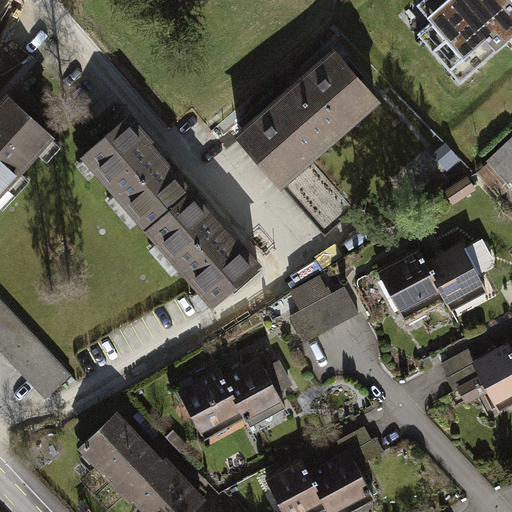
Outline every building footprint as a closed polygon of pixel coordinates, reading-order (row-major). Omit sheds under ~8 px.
[(511,0),(432,0),(417,13),(432,30),(418,42),(460,90),(474,78),(511,46),(511,47),(511,0)] [(271,192),(282,183),(326,234),(354,209),(310,158),(373,105),(326,50),(224,137),(271,192)] [(0,193),(52,139),(5,95),(0,100),(0,193)] [(70,160),(144,244),(193,202),(119,118),(70,160)] [(511,139),(482,168),(505,192),(511,184),(511,139)] [(144,244),(203,311),(252,269),(193,202),(144,244)] [(477,270),(495,266),(489,240),(471,244),(477,270)] [(455,244),(421,263),(438,292),(445,306),(479,287),(455,244)] [(413,248),(371,271),(396,315),(438,292),(421,263),(413,248)] [(301,309),(286,318),(300,344),(357,313),(342,287),(328,294),(318,276),(291,291),(301,309)] [(0,303),(0,354),(43,398),(68,373),(0,303)] [(503,344),(467,364),(492,408),(511,397),(511,360),(510,356),(503,344)] [(251,359),(217,378),(236,411),(242,421),(276,403),(251,359)] [(212,368),(169,392),(193,434),(236,411),(217,378),(212,368)] [(110,412),(70,449),(116,497),(119,493),(137,511),(186,511),(199,499),(159,457),(156,460),(110,412)] [(342,452),(302,473),(320,508),(320,511),(336,511),(366,496),(342,452)] [(295,459),(259,477),(276,511),(311,511),(320,508),(302,473),(295,459)]
